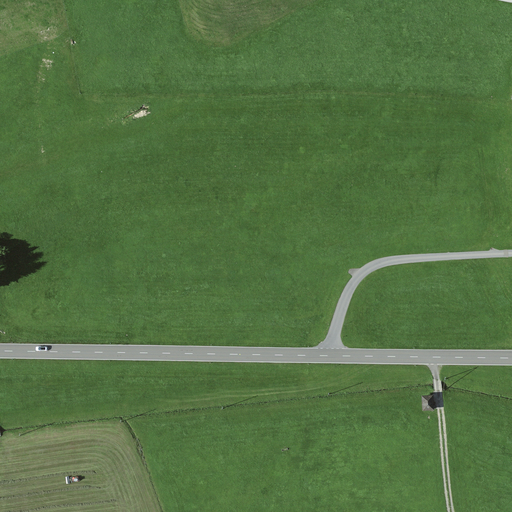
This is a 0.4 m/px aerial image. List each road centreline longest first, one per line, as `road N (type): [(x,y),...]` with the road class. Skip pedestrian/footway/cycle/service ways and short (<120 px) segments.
road 1 (secondary): [(0,351),(332,356)]
road 2 (residential): [(332,356),(344,302),(371,266),(511,253)]
road 3 (secondary): [(332,356),(511,358)]
road 4 (track): [(452,511),(433,357)]
